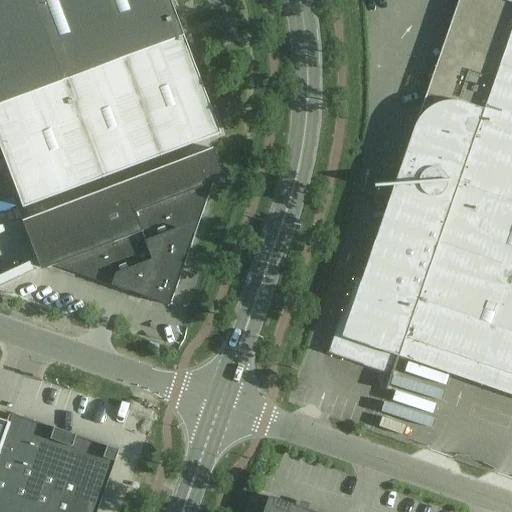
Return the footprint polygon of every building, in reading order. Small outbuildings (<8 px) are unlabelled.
[(221,134),(184,37),(170,0),(0,0),(0,147),(23,208),(221,134)] [(511,0),(459,0),(362,280),(354,278),(355,276),(354,276),(327,353),(326,353),(326,354),(392,377),(398,357),(399,358),(406,339),(511,375),(511,0)] [(141,296),(170,306),(180,277),(175,276),(179,263),(184,265),(214,184),(220,181),(209,152),(27,220),(46,269),(52,267),(128,292),(130,287),(142,291),(141,296)] [(56,428),(13,413),(9,423),(10,426),(0,453),(0,511),(96,511),(118,450),(75,435),(71,446),(52,439),(56,428)] [(0,453),(10,426),(9,423),(0,420),(0,453)] [(311,511),(269,497),(264,511),(311,511)]
